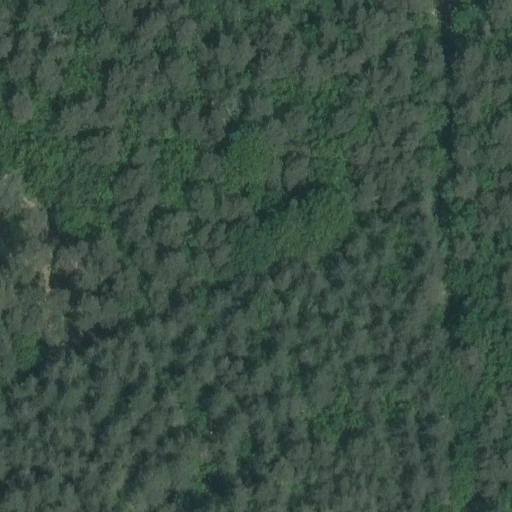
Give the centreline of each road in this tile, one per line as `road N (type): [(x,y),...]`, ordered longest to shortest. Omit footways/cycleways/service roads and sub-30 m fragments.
road 1 (track): [(460,511),(440,0)]
road 2 (track): [(448,206),(0,403)]
